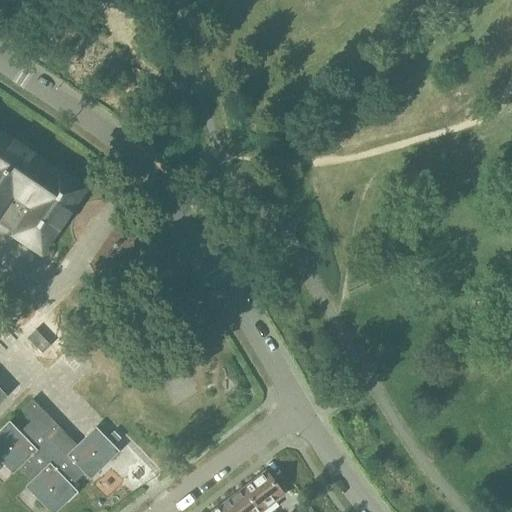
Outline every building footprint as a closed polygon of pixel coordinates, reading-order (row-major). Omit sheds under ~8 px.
[(5,0),(18,12),(30,0),(5,0)] [(0,223),(16,235),(15,237),(42,255),(86,190),(59,171),(57,174),(0,135),(0,223)] [(51,346),(35,331),(27,339),(42,355),(51,346)] [(0,406),(9,398),(0,389),(0,406)] [(9,423),(0,432),(0,461),(13,475),(12,475),(13,476),(19,470),(31,483),(25,489),(26,490),(27,489),(49,511),(58,511),(77,494),(71,487),(84,475),(90,482),(91,481),(90,480),(118,454),(119,454),(95,429),(74,450),(70,446),(73,443),(67,437),(64,440),(57,433),(60,430),(32,401),(22,411),(32,422),(20,434),(9,423)] [(266,474),(244,492),(259,511),(261,511),(282,496),(266,474)] [(221,509),(223,511),(259,511),(244,492),(221,509)]
